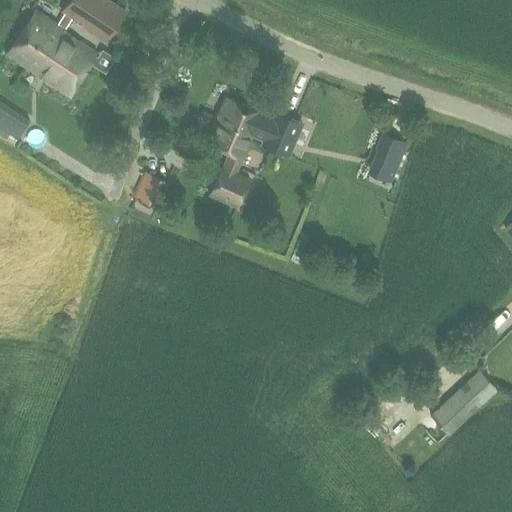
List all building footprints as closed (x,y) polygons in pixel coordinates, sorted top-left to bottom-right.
[(19,32),(83,73),(97,51),(64,30),(71,18),(105,41),(126,10),(110,0),(70,0),(62,13),(64,14),(57,26),(33,10),(19,32)] [(69,94),(83,73),(19,32),(5,53),(69,94)] [(263,111),(226,96),(218,116),(254,132),(254,133),(266,139),(289,149),(297,130),(273,121),(261,116),(263,111)] [(0,127),(16,138),(29,118),(0,98),(0,127)] [(236,173),(254,133),(254,132),(218,116),(207,142),(230,152),(211,196),(234,206),(247,178),(236,173)] [(406,143),(388,135),(382,148),(377,159),(395,167),(406,143)] [(157,207),(168,182),(145,171),(134,197),(157,207)] [(449,433),(497,388),(480,371),(433,415),(449,433)]
